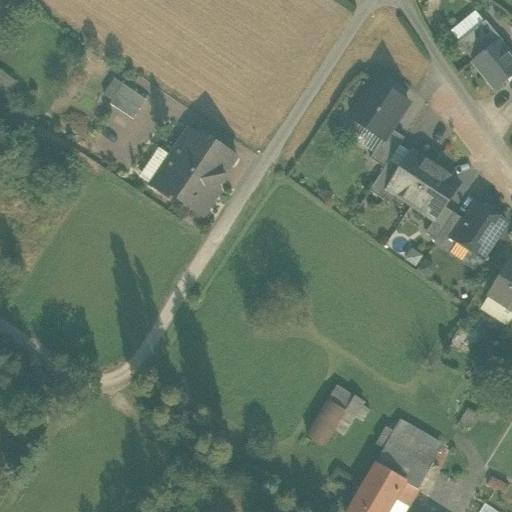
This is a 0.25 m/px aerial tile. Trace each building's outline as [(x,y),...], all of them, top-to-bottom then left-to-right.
[(451,31),(460,44),(485,24),(475,12),(451,31)] [(460,44),(474,62),(500,41),(486,24),(485,24),(460,44)] [(511,57),(511,55),(500,41),(474,62),(473,63),(496,92),(511,79),(511,59),(511,58),(511,57)] [(1,69),(0,70),(0,91),(5,95),(16,81),(1,69)] [(382,140),(384,141),(391,130),(408,104),(378,84),(371,94),(366,95),(350,118),(382,140)] [(123,85),(116,95),(140,110),(146,100),(123,85)] [(133,120),(140,110),(116,95),(110,105),(133,120)] [(172,196),(202,217),(220,191),(220,190),(219,185),(225,184),(223,171),(228,170),(237,157),(212,141),(210,144),(189,130),(171,156),(172,157),(159,176),(164,180),(157,190),(170,199),(172,196)] [(370,159),(384,169),(389,162),(399,146),(404,139),(391,130),(384,141),(382,140),(370,159)] [(399,146),(389,162),(400,170),(411,154),(399,146)] [(390,191),(412,206),(437,167),(432,164),(430,166),(422,161),(411,154),(400,170),(387,190),(390,191)] [(423,158),(422,161),(430,166),(432,164),(423,158)] [(387,190),(400,170),(389,162),(384,169),(369,192),(383,201),(390,191),(387,190)] [(442,171),(437,167),(412,206),(434,220),(435,221),(444,208),(459,185),(447,178),(441,173),(442,171)] [(152,186),(157,190),(164,180),(159,176),(152,186)] [(457,242),(482,259),(506,223),(477,204),(465,222),(454,240),(457,242)] [(425,234),(436,241),(454,214),(444,208),(435,221),(434,220),(425,234)] [(465,222),(454,214),(436,241),(434,244),(449,254),(457,242),(454,240),(465,222)] [(511,261),(489,296),(511,310),(511,261)] [(508,324),(511,318),(511,310),(489,296),(482,308),(482,311),(505,325),(508,324)] [(306,436),(323,446),(344,412),(327,402),(306,436)] [(404,482),(418,490),(443,445),(402,421),(395,434),(385,450),(376,466),(377,466),(404,482)] [(375,445),(385,450),(395,434),(385,428),(375,445)] [(0,454),(0,472),(8,477),(15,462),(0,454)] [(386,511),(395,497),(404,482),(377,466),(348,511),(386,511)] [(487,487),(503,495),(508,486),(492,478),(487,487)] [(395,497),(409,505),(418,490),(404,482),(395,497)]
